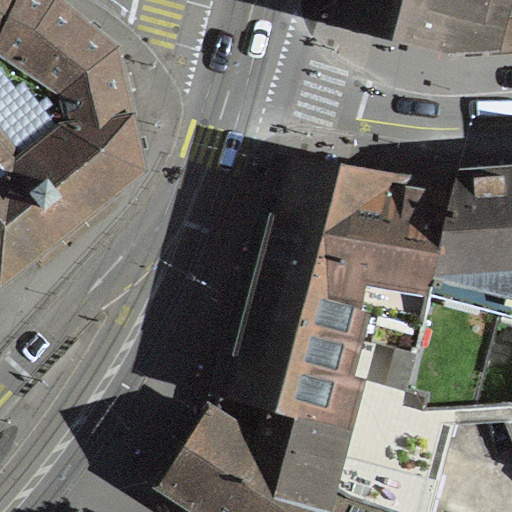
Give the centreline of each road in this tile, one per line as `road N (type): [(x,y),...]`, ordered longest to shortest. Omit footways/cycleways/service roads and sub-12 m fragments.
road 1 (secondary): [(23,511),(75,457),(154,322),(194,194)]
road 2 (secondary): [(194,194),(0,394)]
road 3 (residential): [(511,114),(453,118),(322,90)]
road 4 (secondary): [(194,194),(242,49)]
